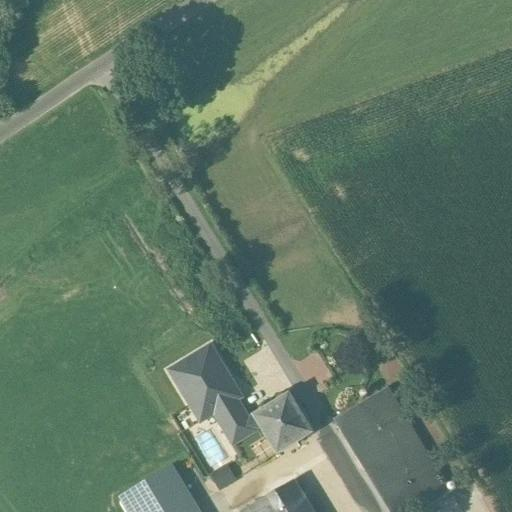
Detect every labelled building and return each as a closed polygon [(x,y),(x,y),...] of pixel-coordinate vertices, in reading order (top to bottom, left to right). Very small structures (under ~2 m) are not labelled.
[(26,0),(0,0),(0,15),(28,11),(26,0)] [(240,398),(210,349),(180,367),(187,378),(179,383),(202,421),(215,413),(234,444),(254,431),(253,430),(260,426),(256,418),(249,422),(236,401),(240,398)] [(421,511),(451,494),(388,389),(358,408),(390,461),(420,511),(421,511)] [(292,401),(282,397),(273,403),(273,407),(256,417),(280,456),(314,435),(309,427),(313,425),(302,407),(297,410),(292,401)] [(390,461),(358,408),(336,421),(369,474),(390,461)] [(420,511),(390,461),(369,474),(391,511),(420,511)] [(209,473),(217,489),(233,481),(225,465),(209,473)] [(200,511),(173,466),(119,498),(127,511),(200,511)] [(311,511),(294,482),(258,504),(262,511),(311,511)]
